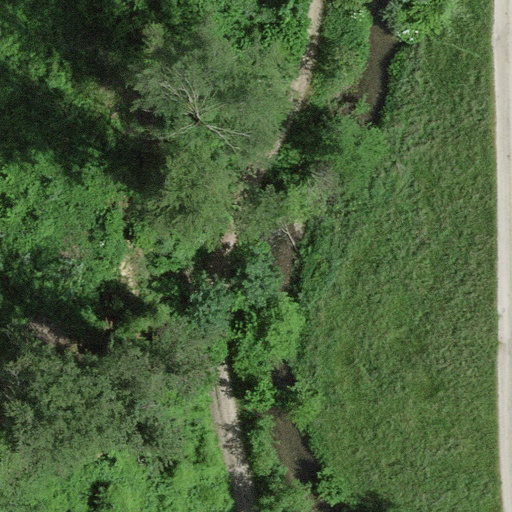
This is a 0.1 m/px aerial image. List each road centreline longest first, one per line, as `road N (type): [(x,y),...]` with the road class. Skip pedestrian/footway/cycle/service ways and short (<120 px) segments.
road 1 (track): [(248,511),(230,439),(225,281),(292,117),(319,0)]
road 2 (track): [(511,306),(511,0)]
